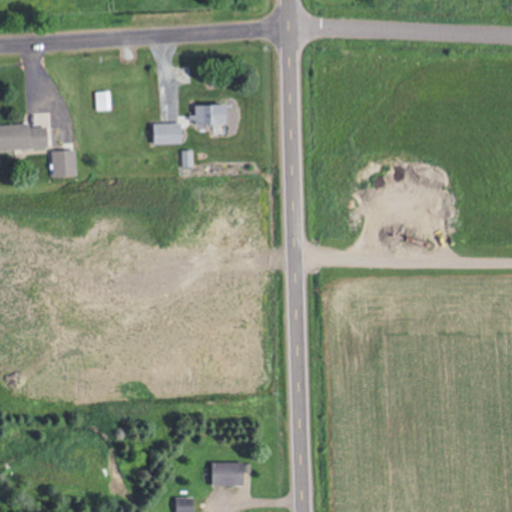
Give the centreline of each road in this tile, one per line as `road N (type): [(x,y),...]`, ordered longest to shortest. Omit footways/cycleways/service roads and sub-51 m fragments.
road 1 (residential): [(0,42),(286,24),(511,33)]
road 2 (secondary): [(300,511),(286,0)]
